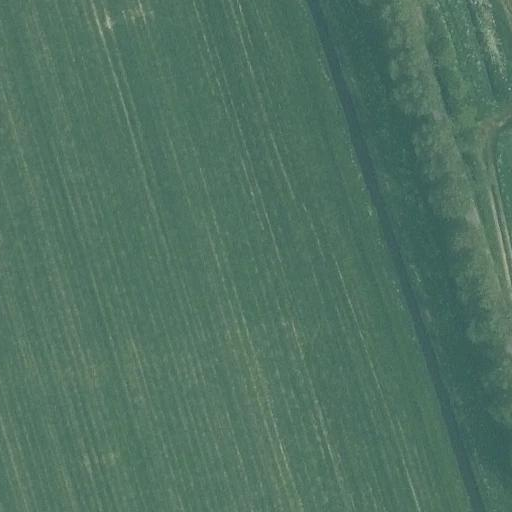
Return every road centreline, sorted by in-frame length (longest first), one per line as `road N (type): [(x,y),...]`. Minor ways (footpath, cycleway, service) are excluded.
road 1 (unclassified): [(511,343),(403,0)]
road 2 (track): [(439,0),(511,278)]
